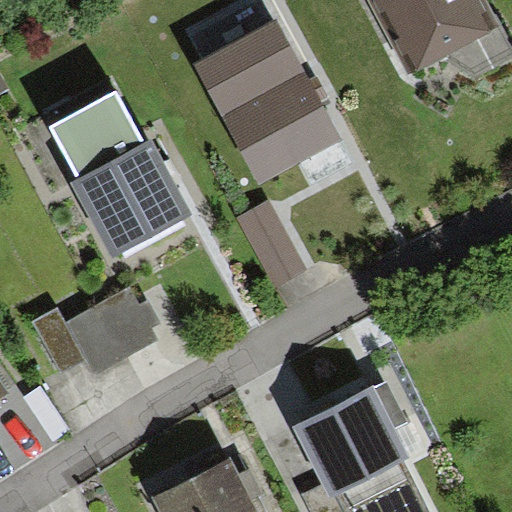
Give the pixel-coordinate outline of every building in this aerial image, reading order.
[(370,0),(408,73),(497,27),(482,0),(370,0)] [(194,65),(255,179),(342,137),(276,20),(194,65)] [(155,142),(73,182),(106,251),(188,211),(155,142)] [(268,199),(237,216),(275,287),(304,269),(268,199)] [(140,282),(66,322),(86,359),(96,375),(160,339),(154,327),(162,323),(140,282)] [(58,307),(34,322),(62,372),(86,359),(66,322),(58,307)] [(428,511),(402,459),(409,455),(397,431),(411,424),(388,376),(292,423),(321,481),(300,491),(309,511),(428,511)] [(156,498),(163,511),(255,511),(230,461),(156,498)]
